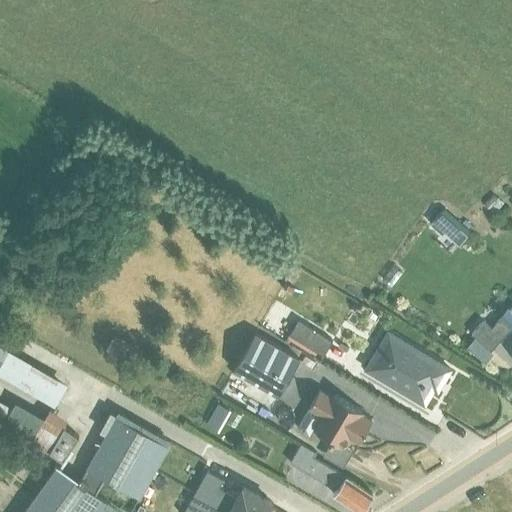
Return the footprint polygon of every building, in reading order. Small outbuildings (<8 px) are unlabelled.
[(432,221),(430,223),(442,233),(444,231),(459,244),(470,231),(445,208),(433,221),(432,221)] [(350,301),(349,323),(365,324),(366,302),(350,301)] [(476,336),(491,350),(502,338),(511,346),(511,306),(510,308),(508,306),(499,317),(501,319),(492,328),(484,321),(473,333),(476,336)] [(299,318),(289,334),(324,355),(333,340),(299,318)] [(387,330),(366,366),(425,403),(439,380),(443,382),(451,368),(387,330)] [(256,332),(234,371),(279,396),(301,358),(256,332)] [(491,350),(476,336),(467,346),(485,362),(494,352),(491,350)] [(114,338),(106,350),(128,363),(135,351),(114,338)] [(0,343),(0,424),(63,460),(80,435),(65,425),(69,418),(49,407),(44,416),(16,400),(13,406),(0,399),(0,373),(55,406),(68,383),(25,358),(0,343)] [(343,447),(344,445),(350,435),(360,440),(373,419),(365,414),(366,412),(335,393),(333,395),(321,388),(309,408),(308,407),(297,426),(310,434),(313,429),(332,440),(343,447)] [(100,511),(108,502),(96,492),(105,477),(140,497),(155,471),(169,445),(172,440),(116,408),(114,411),(111,409),(100,429),(106,433),(79,480),(57,465),(23,511),(100,511)] [(343,447),(332,440),(324,454),(343,465),(353,450),(344,445),(343,447)] [(302,442),(291,462),(325,482),(326,480),(338,487),(334,494),(361,511),(373,494),(315,454),(317,451),(302,442)] [(195,494),(184,511),(268,511),(274,503),(242,486),(236,496),(220,487),(224,478),(208,470),(195,494)] [(108,502),(100,511),(111,511),(115,507),(108,502)]
